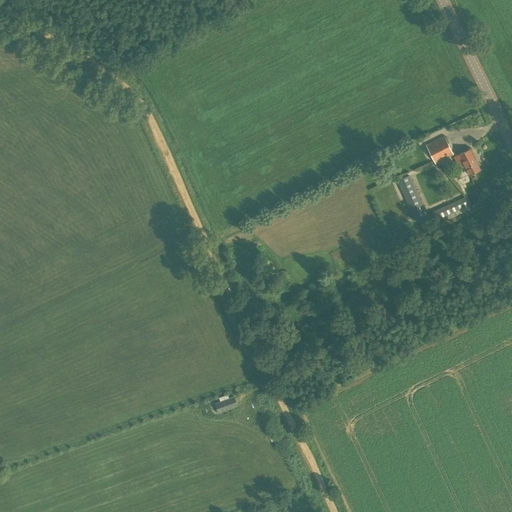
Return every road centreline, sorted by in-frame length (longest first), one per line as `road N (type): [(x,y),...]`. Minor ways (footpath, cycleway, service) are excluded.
road 1 (track): [(335,511),(135,89),(0,3)]
road 2 (secondary): [(511,141),(442,0)]
